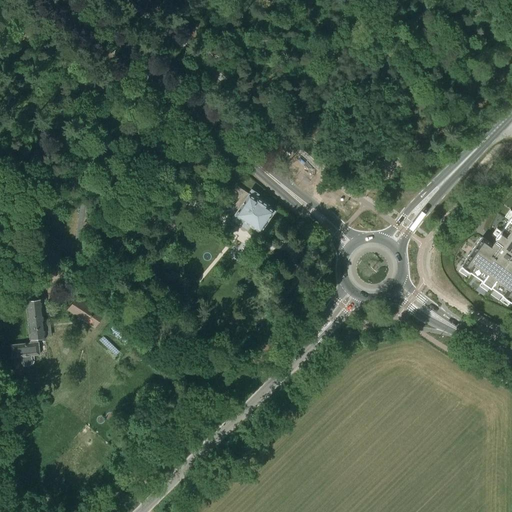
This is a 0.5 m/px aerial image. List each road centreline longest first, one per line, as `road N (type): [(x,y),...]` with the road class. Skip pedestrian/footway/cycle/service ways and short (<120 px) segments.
road 1 (primary): [(350,245),(61,0)]
road 2 (tertiary): [(133,511),(303,352),(352,292)]
road 3 (track): [(44,282),(88,270),(219,134)]
road 4 (primary): [(390,243),(511,112)]
road 5 (primary): [(511,358),(396,287)]
